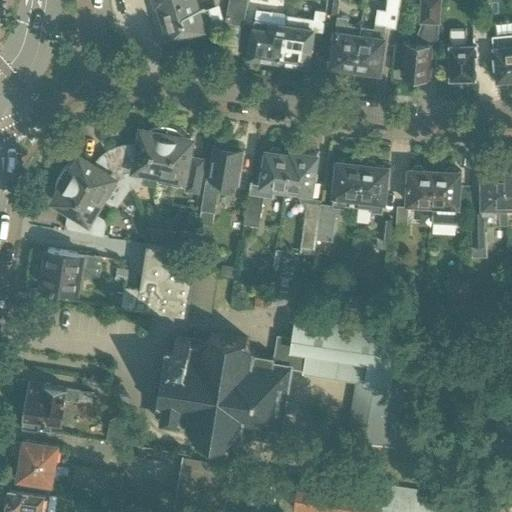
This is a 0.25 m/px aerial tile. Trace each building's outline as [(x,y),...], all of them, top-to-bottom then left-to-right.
[(196,0),(179,0),(157,7),(166,37),(168,36),(168,38),(215,25),(209,6),(199,9),(196,0)] [(238,53),(247,0),(229,0),(225,22),(226,22),(222,51),(238,53)] [(327,0),(326,12),(338,13),(339,0),(327,0)] [(438,45),(440,0),(422,0),(421,22),(424,22),(424,26),(416,43),(405,42),(403,74),(428,76),(430,44),(438,45)] [(323,30),(326,9),(316,8),(314,17),(298,15),(296,25),(286,23),(281,59),(308,63),(313,29),(323,30)] [(473,18),(473,37),(486,37),(486,18),(473,18)] [(358,34),(359,25),(345,24),(345,21),(336,20),(334,31),(333,31),(329,65),(354,68),(358,34)] [(281,59),(286,23),(270,21),(269,29),(253,27),(249,55),(281,59)] [(382,37),(384,26),(373,24),(373,27),(359,25),(358,34),(354,68),(379,71),(383,37),(382,37)] [(475,78),(476,44),(466,44),(466,27),(451,27),(451,44),(451,77),(475,78)] [(497,79),(511,77),(511,33),(502,35),(493,36),(494,46),(497,79)] [(115,151),(131,188),(142,183),(144,170),(159,173),(167,125),(161,125),(159,125),(156,125),(152,126),(150,127),(150,129),(151,128),(151,131),(142,129),(138,149),(126,146),(115,151)] [(167,125),(159,173),(157,183),(182,188),(182,190),(198,193),(205,158),(192,156),(192,158),(188,157),(191,138),(183,137),(183,135),(184,135),(185,134),(181,131),(177,128),(175,127),(171,126),(167,125)] [(218,192),(234,194),(241,150),(216,146),(211,178),(206,178),(205,186),(219,188),(218,192)] [(286,191),(292,150),(282,148),(281,152),(267,149),(261,184),(274,186),(275,186),(275,189),(286,191)] [(292,150),(286,191),(287,188),(300,190),(299,196),(311,197),(318,154),(292,150)] [(59,176),(101,198),(108,184),(121,192),(131,188),(115,151),(103,156),(97,167),(80,157),(76,164),(74,163),(74,162),(74,161),(70,163),(66,166),(64,168),(61,172),(59,175),(59,176)] [(357,206),(359,197),(363,163),(337,160),(333,194),(332,206),(344,208),(344,204),(357,206)] [(382,212),(383,200),(388,166),(363,163),(359,197),(357,206),(371,207),(371,211),(382,212)] [(432,208),(435,170),(409,168),(407,202),(423,203),(422,207),(432,208)] [(458,217),(459,205),(461,171),(435,170),(432,208),(441,208),(440,216),(458,217)] [(484,172),(485,211),(471,212),(471,239),(485,239),(485,225),(508,224),(508,211),(507,211),(507,171),(484,172)] [(66,227),(104,235),(107,220),(94,212),(101,198),(59,176),(58,178),(56,182),(56,187),(56,190),(56,192),(57,192),(57,191),(59,192),(54,200),(78,214),(76,217),(68,216),(66,227)] [(274,186),(261,184),(252,182),(250,192),(273,196),(274,186)] [(201,210),(215,212),(218,192),(219,188),(205,186),(201,210)] [(259,226),(264,195),(249,192),(244,223),(259,226)] [(321,205),(307,203),(302,247),(315,248),(321,205)] [(407,228),(409,206),(398,205),(396,228),(407,228)] [(378,237),(390,239),(392,219),(381,217),(378,237)] [(191,240),(192,230),(182,229),(181,239),(191,240)] [(390,239),(378,237),(377,247),(388,248),(390,239)] [(188,317),(198,249),(148,242),(141,289),(126,287),(123,308),(188,317)] [(99,276),(101,266),(103,256),(48,248),(45,267),(42,285),(51,286),(50,293),(68,296),(69,289),(78,291),(79,287),(83,288),(85,277),(85,274),(99,276)] [(208,266),(197,264),(190,311),(211,314),(217,275),(207,274),(208,266)] [(128,268),(117,266),(115,277),(126,278),(128,268)] [(452,279),(451,312),(469,313),(469,280),(452,279)] [(257,286),(255,304),(268,306),(270,287),(257,286)] [(274,356),(292,359),(291,367),(307,370),(308,369),(322,371),(322,372),(323,373),(323,372),(338,374),(337,375),(338,375),(339,374),(353,376),(353,378),(354,378),(354,377),(362,378),(359,397),(358,397),(358,398),(359,398),(356,417),(355,417),(354,418),(356,418),(353,437),(351,437),(351,438),(393,445),(406,354),(395,352),(399,323),(377,320),(298,309),(294,338),(277,335),(274,356)] [(291,367),(292,359),(274,356),(256,353),(257,348),(255,348),(248,340),(248,338),(246,337),(246,338),(215,333),(215,332),(212,332),(212,335),(204,340),(177,335),(174,351),(166,349),(166,352),(167,352),(159,403),(158,402),(158,405),(165,407),(163,421),(191,426),(196,434),(196,437),(197,437),(199,437),(199,436),(228,441),(229,442),(232,443),(232,440),(241,434),(244,435),(244,430),(264,433),(265,425),(281,428),(291,367)] [(93,404),(95,393),(81,391),(81,390),(31,382),(32,380),(30,380),(27,401),(24,403),(23,410),(25,414),(23,427),(38,430),(50,432),(52,421),(63,423),(67,400),(93,404)] [(140,444),(143,429),(140,429),(128,408),(110,419),(107,439),(140,444)] [(59,445),(32,440),(25,439),(24,443),(17,442),(16,451),(23,452),(19,477),(53,483),(59,445)] [(229,511),(236,468),(232,467),(232,464),(183,456),(176,494),(159,491),(159,495),(120,487),(122,471),(75,463),(71,488),(118,496),(115,511),(119,511),(229,511)] [(372,489),(298,478),(293,510),(307,511),(459,511),(477,498),(373,482),(372,489)] [(57,494),(47,493),(10,486),(10,489),(6,488),(1,491),(0,498),(3,502),(8,503),(7,505),(8,505),(6,511),(46,511),(47,510),(55,511),(57,494)]
